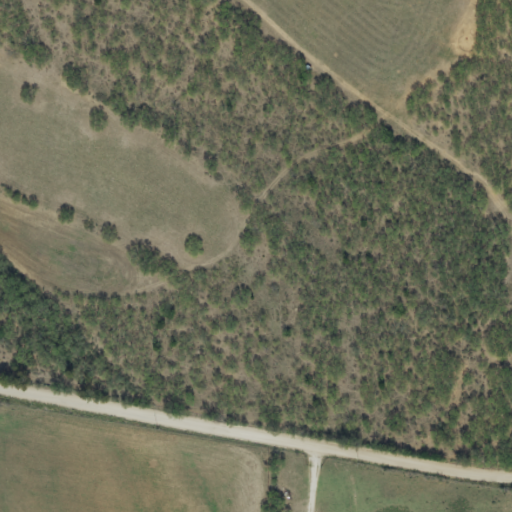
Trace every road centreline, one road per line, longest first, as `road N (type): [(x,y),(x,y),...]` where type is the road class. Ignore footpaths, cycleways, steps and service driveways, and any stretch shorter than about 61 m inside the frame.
road 1 (track): [(0,256),(18,276),(58,294),(158,282),(200,266),(236,240),(278,172),(362,134),(458,62),(472,0)]
road 2 (residential): [(0,389),(511,480)]
road 3 (track): [(511,301),(504,364),(511,390),(502,212),(476,184),(404,140),(382,112)]
